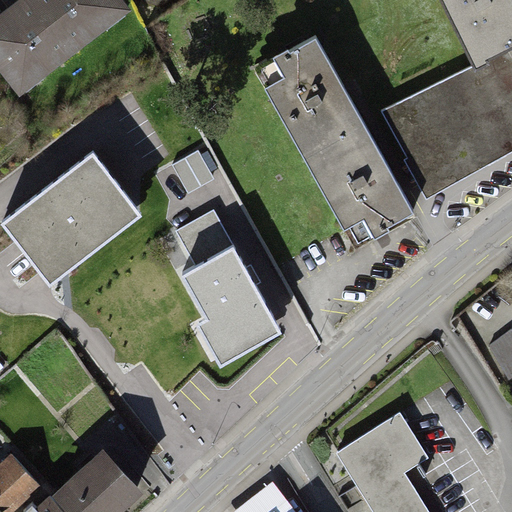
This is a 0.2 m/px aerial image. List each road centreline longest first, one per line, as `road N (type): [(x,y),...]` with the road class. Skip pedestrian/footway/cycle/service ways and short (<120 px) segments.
road 1 (secondary): [(511,218),(270,430)]
road 2 (unknown): [(353,88),(451,268)]
road 3 (secondary): [(270,430),(180,511)]
